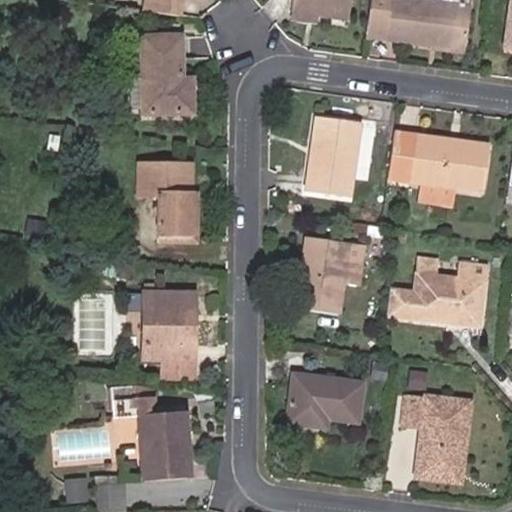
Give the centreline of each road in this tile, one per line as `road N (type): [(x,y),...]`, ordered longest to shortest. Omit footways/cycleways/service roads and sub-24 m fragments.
road 1 (residential): [(424,511),(243,490),(252,129)]
road 2 (residential): [(511,98),(269,64)]
